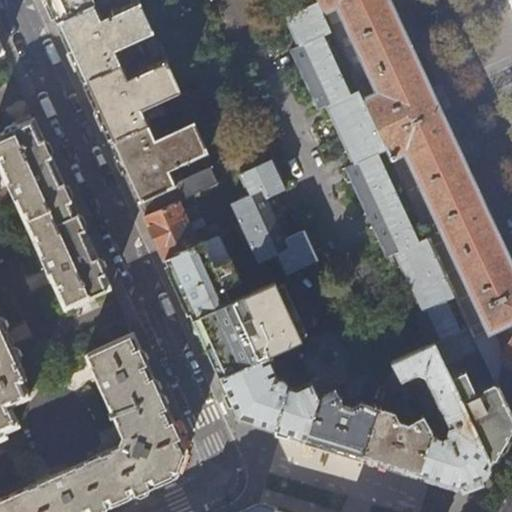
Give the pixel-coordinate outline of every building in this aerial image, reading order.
[(46,0),(58,26),(96,9),(97,8),(115,0),(46,0)] [(462,310),(468,324),(479,348),(492,374),(511,417),(511,272),(438,113),(450,107),(440,86),(428,92),(386,0),(316,0),(318,3),(332,33),(360,92),(387,150),(414,208),(421,223),(427,236),(454,295),(462,310)] [(351,95),(323,37),(332,33),(318,3),(286,18),(292,32),(286,35),(292,48),(289,49),(316,108),(320,107),(326,121),(333,118),(347,149),(341,152),(346,165),(340,168),(347,182),(352,180),(366,211),(362,213),(375,243),(380,240),(394,270),(400,267),(415,298),(408,301),(422,330),(417,332),(423,345),(432,341),(468,324),(462,310),(453,314),(446,298),(454,295),(427,236),(418,240),(412,226),(421,223),(414,208),(405,212),(378,154),(387,150),(360,92),(351,95)] [(154,36),(139,4),(110,17),(109,21),(103,24),(97,8),(96,9),(58,26),(71,55),(84,83),(123,66),(117,53),(154,36)] [(143,111),(179,94),(165,62),(136,76),(135,78),(129,81),(123,66),(84,83),(94,105),(111,143),(149,125),(143,111)] [(0,132),(0,170),(62,308),(111,287),(90,241),(56,167),(34,117),(0,132)] [(169,168),(176,165),(179,166),(207,153),(192,121),(155,138),(149,125),(111,143),(121,166),(137,200),(176,182),(169,168)] [(280,178),(271,158),(240,172),(249,193),(229,201),(256,261),(276,252),(286,273),(318,259),(304,228),(294,233),(275,192),(285,188),(280,178)] [(176,201),(217,183),(210,166),(176,182),(137,200),(140,207),(144,215),(176,201)] [(190,232),(188,228),(190,227),(185,214),(183,215),(176,201),(144,215),(154,236),(164,258),(205,239),(211,236),(206,226),(190,232)] [(239,266),(223,230),(211,236),(205,239),(164,258),(174,280),(191,318),(197,313),(227,300),(222,289),(238,282),(233,269),(239,266)] [(299,338),(272,280),(227,300),(197,313),(205,331),(224,372),(263,355),(278,347),(292,341),(296,351),(308,379),(308,380),(315,396),(332,388),(338,385),(367,371),(342,318),(299,338)] [(0,436),(6,434),(4,429),(18,422),(10,403),(28,394),(21,378),(25,375),(0,320),(0,436)] [(479,348),(468,324),(432,341),(442,364),(479,348)] [(0,495),(0,511),(92,511),(109,504),(149,486),(176,474),(185,450),(155,384),(131,332),(82,354),(118,431),(115,441),(0,495)] [(296,351),(292,341),(278,347),(280,352),(291,353),(296,351)] [(442,364),(432,341),(423,345),(389,361),(400,379),(415,373),(422,375),(446,427),(445,433),(439,436),(432,434),(418,474),(436,479),(458,486),(481,477),(484,471),(489,463),(448,375),(442,364)] [(315,396),(308,380),(308,379),(290,386),(283,382),(282,379),(277,375),(272,376),(263,355),(224,372),(217,375),(236,417),(273,428),(304,438),(315,396)] [(358,391),(360,383),(360,382),(364,380),(369,381),(369,383),(381,387),(389,361),(367,371),(338,385),(343,399),(346,399),(356,394),(357,391),(358,391)] [(411,398),(400,379),(389,361),(381,387),(399,392),(404,402),(411,398)] [(505,436),(511,424),(511,417),(492,374),(481,379),(486,389),(476,394),(464,369),(448,375),(489,463),(505,436)] [(361,455),(376,406),(358,400),(348,405),(347,404),(340,402),(338,403),(332,388),(315,396),(304,438),(326,445),(361,455)] [(418,474),(432,434),(420,415),(406,423),(406,422),(398,420),(394,411),(376,406),(361,455),(382,462),(418,474)] [(245,510),(239,511),(286,511),(259,503),(245,510)]
